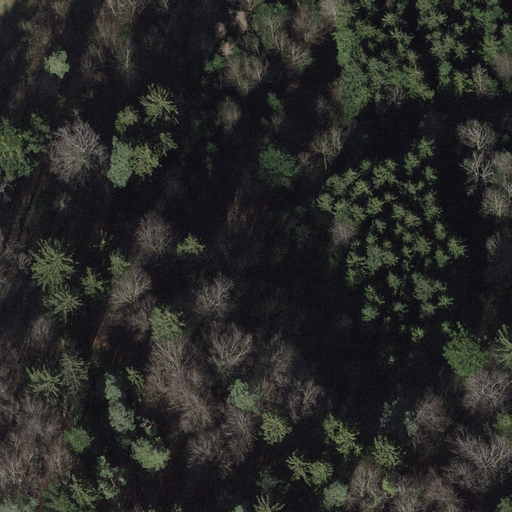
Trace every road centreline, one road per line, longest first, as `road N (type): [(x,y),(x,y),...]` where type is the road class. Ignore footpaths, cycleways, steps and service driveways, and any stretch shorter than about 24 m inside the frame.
road 1 (track): [(511,114),(110,286),(0,296)]
road 2 (track): [(216,511),(511,354)]
